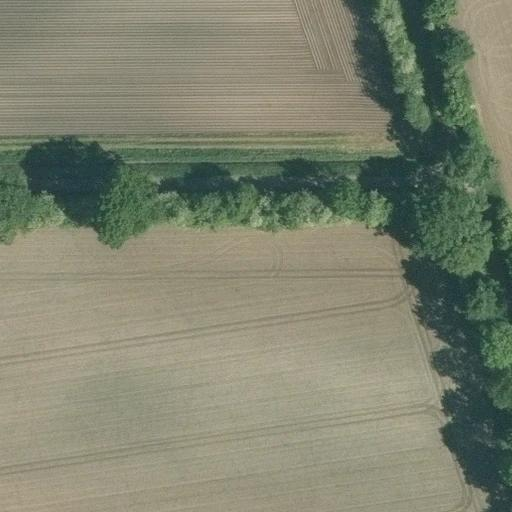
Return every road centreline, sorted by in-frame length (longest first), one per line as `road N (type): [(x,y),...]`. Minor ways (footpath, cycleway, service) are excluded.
road 1 (unclassified): [(469,194),(428,185),(0,189)]
road 2 (unclassified): [(403,0),(469,194)]
road 3 (unclassified): [(469,194),(511,315)]
